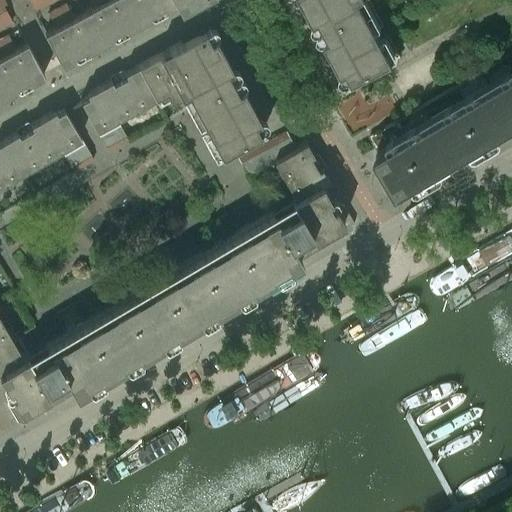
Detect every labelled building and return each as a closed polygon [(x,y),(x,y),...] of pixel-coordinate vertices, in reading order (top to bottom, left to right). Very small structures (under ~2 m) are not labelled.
[(0,0),(0,26),(11,20),(2,3),(5,2),(4,0),(29,0),(34,8),(49,0),(0,0)] [(158,12),(156,9),(154,5),(151,0),(89,0),(92,5),(82,10),(100,43),(158,12)] [(151,0),(154,5),(156,9),(162,6),(163,9),(175,3),(179,10),(197,0),(151,0)] [(303,0),(320,32),(372,4),(370,0),(303,0)] [(61,64),(100,43),(82,10),(72,16),(65,2),(47,12),(54,25),(43,31),(61,64)] [(372,4),(320,32),(348,83),(400,55),(388,33),(381,37),(375,27),(383,23),(372,4)] [(236,77),(214,36),(208,25),(137,64),(154,97),(165,91),(170,101),(179,96),(184,106),(236,77)] [(0,86),(4,95),(43,74),(25,41),(15,47),(7,34),(0,37),(0,86)] [(511,50),(385,126),(370,135),(379,151),(375,154),(397,192),(416,181),(418,184),(425,180),(511,128),(511,50)] [(109,79),(99,85),(116,118),(125,112),(128,118),(147,108),(144,103),(154,97),(137,64),(124,71),(122,76),(114,80),(109,79)] [(236,77),(184,106),(195,126),(203,122),(207,131),(200,135),(212,157),(263,129),(262,129),(264,128),(236,77)] [(116,118),(99,85),(85,92),(87,95),(79,99),(107,150),(127,139),(116,118)] [(63,107),(55,112),(53,109),(41,116),(60,148),(73,170),(93,158),(63,107)] [(16,131),(4,138),(23,170),(33,164),(36,170),(54,159),(51,154),(60,148),(41,116),(30,123),(29,128),(21,132),(16,131)] [(285,130),(276,135),(236,156),(247,175),(273,160),(272,159),(294,146),(285,130)] [(0,190),(17,181),(13,176),(23,170),(4,138),(0,140),(0,190)] [(272,159),(273,160),(279,169),(273,173),(283,190),(289,187),(294,196),(295,198),(321,183),(328,179),(320,167),(315,165),(310,157),(312,152),(304,140),(294,146),(272,159)] [(140,286),(64,330),(31,350),(32,353),(0,371),(0,376),(6,387),(10,385),(14,392),(8,396),(6,402),(16,420),(23,422),(51,405),(53,399),(49,393),(59,387),(65,397),(86,384),(88,379),(92,377),(95,374),(101,376),(124,362),(125,357),(133,352),(138,354),(161,340),(162,335),(173,329),(175,332),(199,318),(197,315),(208,308),(213,310),(236,296),(237,291),(245,286),(250,288),(273,274),(275,269),(282,264),(287,266),(308,253),(303,243),(313,237),(316,243),(323,245),(351,228),(353,222),(343,204),(336,203),(330,206),(326,199),(329,197),(321,183),(295,198),(294,196),(290,198),(289,198),(140,286)] [(0,345),(12,338),(6,329),(12,325),(1,308),(0,308),(0,345)] [(12,338),(0,345),(0,371),(32,353),(31,350),(21,333),(12,338)] [(202,411),(213,429),(317,369),(306,350),(202,411)]
